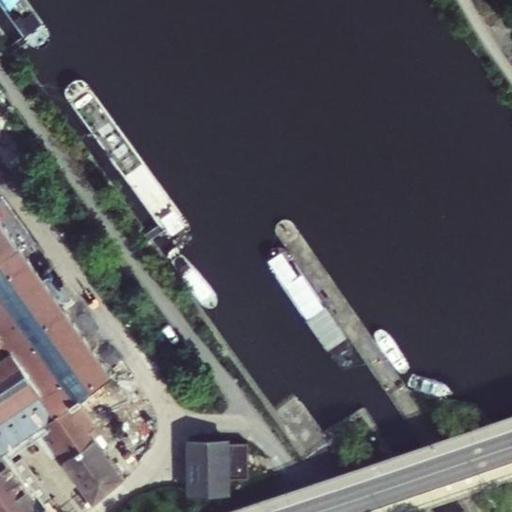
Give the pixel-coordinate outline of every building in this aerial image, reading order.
[(0,233),(2,236),(22,265),(27,266),(31,265),(33,262),(34,259),(33,255),(31,253),(28,252),(22,245),(23,241),(22,239),(20,237),(18,237),(16,237),(12,230),(12,226),(10,223),(7,221),(4,221),(1,222),(0,222),(0,233)] [(0,511),(45,511),(41,506),(34,511),(6,473),(0,464),(0,453),(0,454),(36,428),(41,441),(88,507),(114,486),(88,449),(87,430),(69,405),(104,380),(58,315),(67,308),(47,280),(38,287),(32,279),(22,265),(2,236),(0,233),(0,511)] [(32,279),(38,287),(47,280),(42,272),(32,279)] [(220,441),(186,443),(189,495),(227,493),(226,478),(246,477),(244,444),(220,441)] [(21,462),(6,473),(34,511),(41,506),(49,501),(21,462)]
